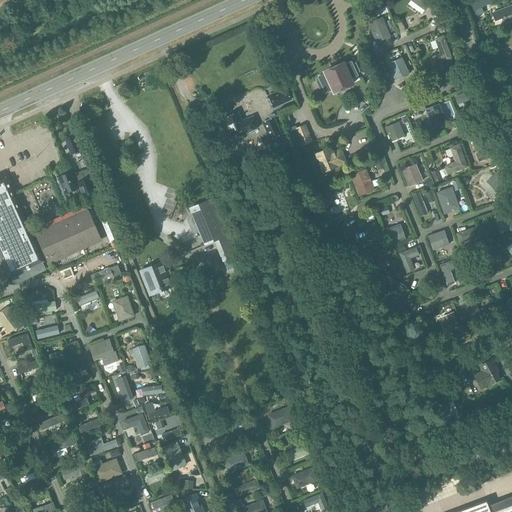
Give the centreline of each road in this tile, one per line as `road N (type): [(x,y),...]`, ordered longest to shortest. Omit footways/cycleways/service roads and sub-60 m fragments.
road 1 (secondary): [(0,114),(246,0)]
road 2 (unclassified): [(511,146),(453,0)]
